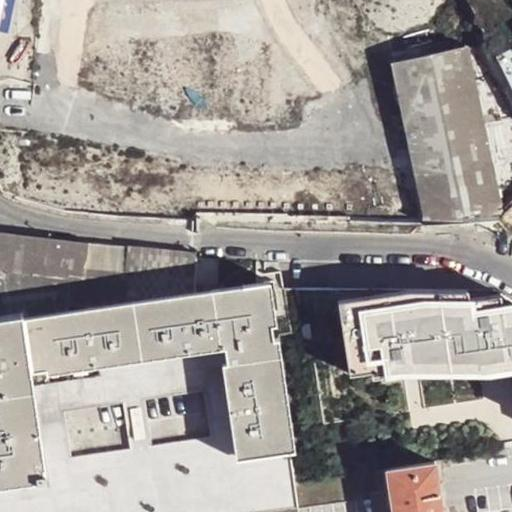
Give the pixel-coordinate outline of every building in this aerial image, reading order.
[(498,54),(511,82),(511,47),(498,54)] [(493,162),(470,51),(396,66),(421,179),(493,162)] [(203,172),(2,133),(0,142),(0,167),(19,198),(61,209),(200,222),(201,215),(201,202),(203,172)] [(493,162),(421,179),(423,186),(424,190),(438,187),(445,217),(431,220),(432,223),(433,227),(493,223),(503,207),(493,162)] [(292,174),(203,172),(201,202),(217,202),(216,215),(291,218),(292,174)] [(355,176),(292,174),(291,218),(353,219),(355,176)] [(438,187),(424,190),(428,210),(431,220),(445,217),(438,187)] [(216,215),(217,202),(201,202),(201,215),(216,215)] [(511,212),(507,216),(493,223),(498,229),(511,233),(511,212)] [(0,270),(85,279),(89,245),(0,235),(0,270)] [(132,250),(89,245),(85,279),(83,285),(130,285),(132,250)] [(132,250),(130,285),(197,290),(198,262),(197,255),(132,250)] [(197,290),(256,282),(256,266),(198,262),(197,290)] [(0,481),(49,475),(33,368),(46,366),(222,342),(222,346),(225,358),(239,456),(283,450),(263,289),(262,282),(256,282),(197,290),(129,298),(0,313),(0,481)] [(499,290),(337,290),(351,377),(373,374),(374,378),(508,357),(510,370),(511,369),(511,321),(506,323),(499,290)] [(283,450),(239,456),(225,358),(222,346),(222,342),(46,366),(33,368),(49,475),(0,481),(0,511),(254,511),(291,507),(283,450)] [(390,472),(395,511),(443,511),(436,465),(390,472)]
